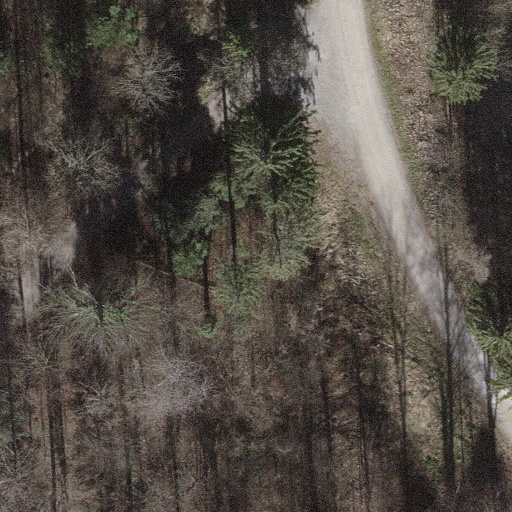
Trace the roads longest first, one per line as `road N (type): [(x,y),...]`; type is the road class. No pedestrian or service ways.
road 1 (track): [(351,50),(193,138),(0,335)]
road 2 (track): [(344,0),(363,107),(393,201),(431,290),(511,410)]
